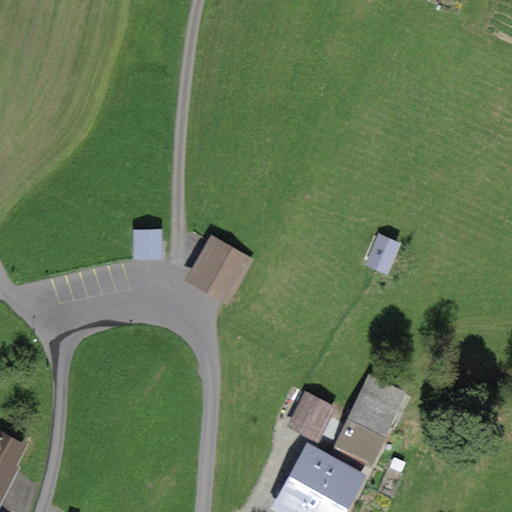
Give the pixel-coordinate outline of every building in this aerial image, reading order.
[(158,253),(157,233),(138,234),(138,254),(158,253)] [(377,239),(363,269),(385,280),(399,250),(377,239)] [(214,243),(195,276),(225,293),(244,261),(214,243)] [(351,419),(337,448),(361,460),(400,392),(372,377),(351,419)] [(307,395),(292,424),(316,437),(331,408),(307,395)] [(0,483),(21,445),(0,434),(0,483)] [(337,448),(329,462),(354,476),(361,460),(337,448)] [(281,504),(295,511),(334,511),(354,476),(329,462),(310,451),(281,504)]
